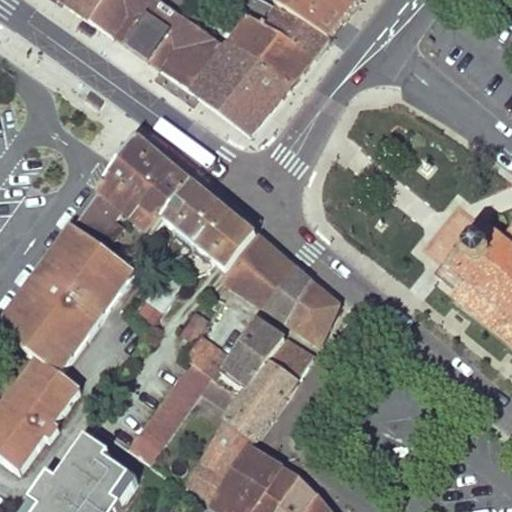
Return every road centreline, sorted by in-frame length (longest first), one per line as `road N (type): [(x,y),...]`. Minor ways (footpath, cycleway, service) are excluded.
road 1 (residential): [(260,196),(365,301),(511,418)]
road 2 (residential): [(260,196),(0,0)]
road 3 (residential): [(0,290),(82,169),(78,148),(46,120),(37,93),(0,64)]
road 4 (residential): [(379,45),(329,97),(260,196)]
road 5 (residential): [(379,45),(511,148)]
